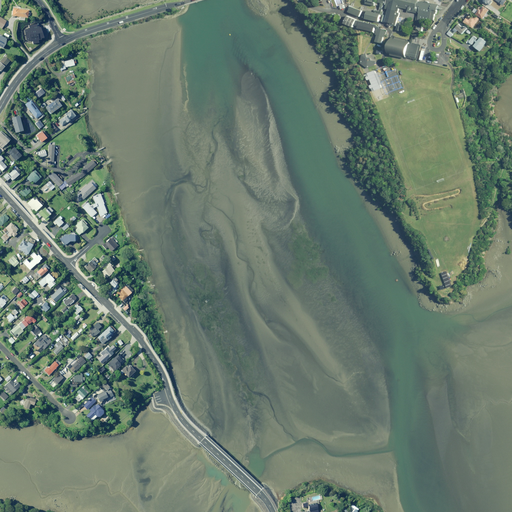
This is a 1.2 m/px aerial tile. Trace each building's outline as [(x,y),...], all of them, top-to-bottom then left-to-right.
[(415,13),(413,19),(429,23),(432,13),(433,13),(436,4),(421,0),(383,0),(382,4),(415,13)] [(360,10),(349,5),(347,11),(358,16),(360,10)] [(490,10),(484,6),(482,10),(480,9),(477,14),(484,19),(490,10)] [(28,10),(12,8),(11,16),(19,17),(19,20),(24,20),(24,17),(27,18),(28,10)] [(397,10),(388,8),(384,21),(394,23),(397,10)] [(380,12),(367,9),(365,17),(378,20),(380,12)] [(476,17),(473,15),(470,20),(467,18),(465,22),(474,28),(480,19),(477,16),(476,17)] [(356,19),(348,16),(345,23),(353,27),(356,19)] [(373,25),(357,21),(356,27),(371,31),(373,25)] [(462,27),(459,24),(454,30),(457,32),(458,30),(463,34),(467,28),(463,26),(462,27)] [(380,43),(384,29),(375,27),(373,33),(375,34),(374,41),(380,43)] [(409,40),(390,35),(385,53),(404,58),(405,55),(415,58),(418,45),(408,43),(409,40)] [(475,41),(477,43),(474,46),(481,51),(488,42),(481,37),(478,41),(476,40),(477,38),(474,36),(469,42),(472,44),(475,41)] [(376,57),(370,52),(363,55),(362,63),(368,68),(376,65),(376,57)] [(0,71),(11,58),(6,54),(0,60),(0,71)] [(73,67),(73,66),(75,65),(74,59),(64,62),(63,59),(58,61),(61,70),(66,69),(65,67),(67,67),(68,68),(73,67)] [(373,85),(370,86),(371,89),(372,89),(373,91),(385,87),(384,83),(383,84),(379,69),(366,73),(369,80),(371,79),(373,85)] [(76,79),(74,74),(65,77),(68,84),(71,83),(70,80),(76,79)] [(47,92),(43,87),(33,95),(37,99),(47,92)] [(41,114),(28,97),(26,99),(28,102),(25,104),(35,118),(41,114)] [(61,106),(57,99),(45,107),(50,114),(61,106)] [(75,116),(71,110),(65,114),(65,115),(58,121),(62,126),(75,116)] [(23,131),(20,116),(11,118),(15,133),(23,131)] [(44,126),(40,120),(35,123),(40,129),(44,126)] [(9,139),(0,131),(0,145),(2,147),(9,139)] [(47,137),(42,131),(36,135),(41,142),(47,137)] [(21,155),(14,147),(8,152),(15,161),(21,155)] [(38,154),(39,155),(40,158),(47,155),(44,149),(37,152),(37,154),(38,154)] [(53,171),(48,175),(61,189),(65,185),(66,187),(82,176),(96,164),(92,159),(79,171),(63,181),(53,171)] [(19,174),(14,169),(9,174),(8,173),(3,176),(7,181),(10,178),(12,180),(19,174)] [(35,170),(33,172),(33,171),(30,174),(30,175),(26,178),(30,182),(32,181),(35,183),(42,177),(36,171),(35,170)] [(92,180),(78,193),(79,194),(79,195),(83,199),(98,186),(92,180)] [(55,187),(50,181),(46,184),(51,190),(55,187)] [(29,192),(26,188),(23,191),(22,190),(19,192),(24,197),(29,192)] [(107,213),(106,211),(107,210),(105,204),(107,203),(103,193),(95,195),(92,196),(95,203),(89,205),(86,202),(81,206),(91,217),(96,213),(92,208),(96,207),(100,216),(104,215),(104,214),(107,213)] [(34,209),(36,211),(42,205),(36,199),(34,200),(32,198),(27,203),(31,207),(30,208),(33,210),(34,209)] [(48,218),(49,217),(48,216),(54,211),(49,206),(46,209),(45,207),(41,211),(40,210),(35,215),(38,218),(41,216),(44,219),(46,221),(49,219),(48,218)] [(9,219),(4,214),(0,217),(0,225),(1,226),(9,219)] [(62,218),(60,216),(53,222),(55,225),(56,224),(59,227),(65,221),(62,218)] [(88,228),(81,220),(75,226),(78,228),(75,231),(79,236),(88,228)] [(14,226),(11,223),(5,228),(9,232),(7,234),(10,236),(12,235),(14,237),(17,234),(15,232),(17,230),(13,226),(14,226)] [(75,241),(77,240),(80,238),(75,233),(70,233),(70,234),(66,234),(59,239),(65,245),(70,241),(75,241)] [(111,251),(118,246),(116,243),(111,238),(109,236),(104,241),(105,243),(102,245),(106,249),(108,247),(111,251)] [(27,256),(33,244),(28,242),(27,243),(22,240),(18,248),(20,249),(19,250),(24,253),(24,254),(27,256)] [(36,256),(33,253),(30,255),(33,259),(29,263),(26,260),(23,263),(29,270),(41,259),(38,255),(36,256)] [(19,262),(13,256),(8,261),(14,267),(19,262)] [(98,263),(94,258),(85,266),(91,272),(96,267),(95,266),(98,263)] [(47,266),(44,263),(40,267),(41,268),(36,272),(40,276),(49,268),(47,266)] [(114,271),(110,265),(101,272),(106,278),(112,274),(111,273),(114,271)] [(54,280),(50,275),(48,273),(38,283),(42,287),(47,282),(48,284),(47,285),(50,288),(55,283),(53,281),(54,280)] [(112,280),(109,283),(112,286),(107,292),(110,296),(119,287),(112,280)] [(450,283),(443,285),(446,295),(452,293),(450,283)] [(122,301),(123,302),(124,302),(125,301),(127,299),(126,297),(133,291),(126,284),(117,293),(119,296),(118,297),(122,301)] [(68,289),(65,287),(62,290),(60,287),(50,297),(55,302),(68,289)] [(38,294),(35,290),(28,296),(32,300),(38,294)] [(9,299),(4,294),(1,297),(0,296),(0,306),(1,308),(6,303),(5,303),(9,299)] [(64,302),(63,302),(66,306),(69,303),(70,304),(77,298),(73,294),(66,300),(65,298),(62,301),(64,302)] [(28,304),(24,299),(20,302),(19,301),(17,302),(22,309),(28,304)] [(50,308),(45,302),(40,307),(45,312),(50,308)] [(82,309),(77,304),(73,307),(77,311),(75,313),(76,314),(82,309)] [(15,318),(10,313),(6,317),(10,322),(15,318)] [(36,321),(30,314),(18,325),(22,330),(32,321),(33,323),(36,321)] [(98,321),(88,329),(90,331),(88,332),(88,333),(86,334),(89,338),(91,335),(92,336),(94,335),(94,336),(100,332),(98,329),(102,326),(98,321)] [(21,330),(17,325),(10,331),(15,336),(17,334),(18,336),(23,331),(22,329),(21,330)] [(41,332),(35,325),(30,330),(36,336),(41,332)] [(109,326),(97,337),(104,344),(115,333),(109,326)] [(79,334),(77,332),(71,337),(73,340),(79,334)] [(48,336),(45,333),(33,345),(38,349),(36,351),(39,354),(44,349),(52,341),(47,337),(48,336)] [(64,347),(58,342),(54,346),(56,348),(53,351),(56,354),(64,347)] [(113,354),(107,347),(100,353),(106,360),(113,354)] [(122,360),(117,355),(107,364),(114,371),(121,365),(119,363),(122,360)] [(58,365),(54,361),(48,367),(47,366),(43,370),(48,376),(58,365)] [(80,366),(76,361),(71,366),(69,364),(67,366),(72,373),(80,366)] [(135,371),(130,365),(127,368),(125,366),(119,372),(122,374),(123,373),(128,377),(135,371)] [(63,378),(59,373),(52,379),(56,384),(63,378)] [(82,374),(76,374),(76,376),(74,376),(74,377),(72,377),(72,384),(69,384),(69,388),(71,388),(72,386),(77,386),(77,383),(82,383),(82,374)] [(15,385),(11,380),(3,388),(10,395),(21,385),(18,382),(15,385)] [(81,387),(76,392),(79,394),(77,395),(82,400),(90,392),(83,386),(81,387)] [(113,395),(110,389),(98,395),(101,401),(113,395)] [(8,396),(3,392),(0,395),(5,400),(8,396)] [(34,405),(36,399),(28,396),(25,402),(23,407),(28,409),(31,404),(34,405)] [(96,401),(92,397),(83,406),(87,410),(96,401)] [(105,411),(98,403),(95,405),(89,410),(90,411),(86,415),(91,421),(97,416),(98,417),(105,411)] [(317,511),(314,500),(300,503),(302,511),(317,511)]
